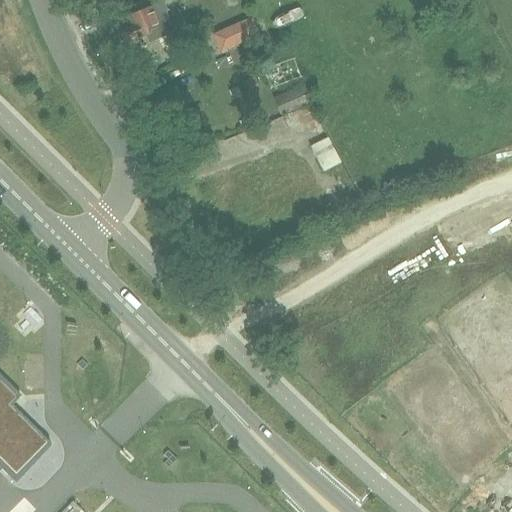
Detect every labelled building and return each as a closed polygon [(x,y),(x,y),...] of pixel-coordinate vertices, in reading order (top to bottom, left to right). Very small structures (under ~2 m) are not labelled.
[(175,33),(167,13),(168,12),(162,0),(149,6),(150,8),(120,20),(124,29),(121,30),(128,45),(145,38),(148,44),(175,33)] [(252,18),(215,34),(223,53),(260,38),(252,18)] [(174,84),(189,75),(184,67),(169,76),(174,84)] [(276,89),(306,79),(303,69),(273,79),(276,89)] [(272,99),(280,117),(308,106),(307,104),(301,88),(272,99)] [(325,171),(340,163),(329,141),(314,149),(325,171)] [(395,384),(463,493),(511,462),(511,455),(447,352),(395,384)] [(25,365),(11,378),(33,400),(46,388),(25,365)] [(0,461),(16,477),(50,443),(32,425),(12,405),(15,402),(20,398),(0,378),(0,461)]
